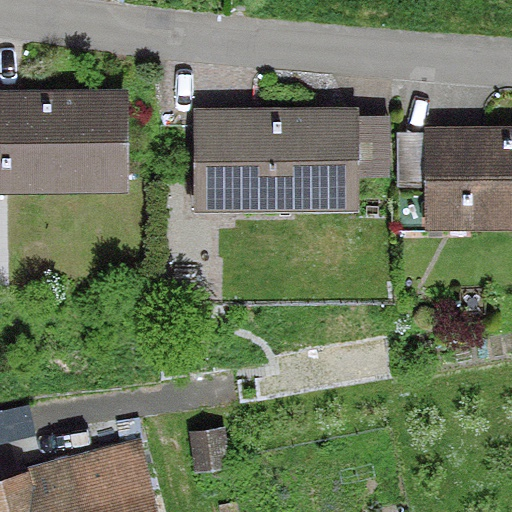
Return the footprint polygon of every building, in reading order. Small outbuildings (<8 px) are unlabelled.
[(0,100),(0,180),(118,180),(118,100),(23,100),(0,100)] [(327,115),(251,116),(198,116),(198,179),(198,183),(229,183),(230,196),(350,195),(350,184),(349,114),(327,115)] [(511,135),(475,135),(428,136),(428,183),(428,202),(458,202),(458,216),(511,215),(511,135)] [(0,511),(153,511),(137,443),(85,456),(67,460),(0,477),(0,511)] [(212,451),(187,451),(188,483),(212,482),(212,459),(212,451)]
